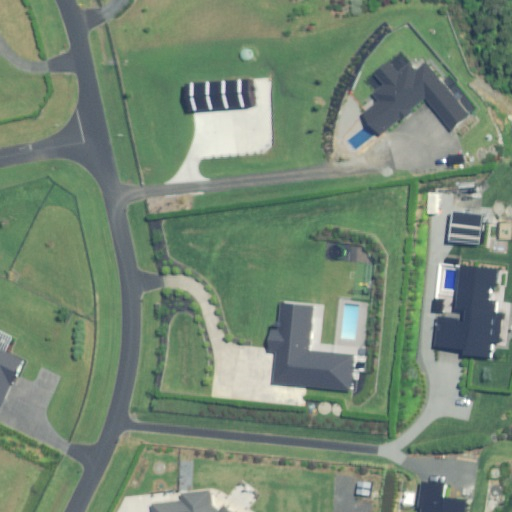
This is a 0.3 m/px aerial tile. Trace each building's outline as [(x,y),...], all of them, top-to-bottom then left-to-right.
[(378,103),(362,116),(378,136),(424,99),(449,130),(468,115),(427,64),(418,72),(402,53),(375,75),(383,85),(372,94),(378,103)] [(185,85),(188,112),(249,106),(247,79),(185,85)] [(483,215),(453,212),(449,241),(479,245),(483,215)] [(491,269),(460,265),(455,307),(465,308),(463,321),(436,318),(432,348),(463,351),(463,356),(489,359),(491,343),(498,344),(501,314),(492,313),(493,302),(487,301),(491,269)] [(312,307),(280,304),(277,330),(270,329),(267,351),(274,352),(271,382),(349,391),(354,356),(307,350),(312,307)] [(0,405),(2,406),(23,359),(0,348),(0,405)] [(443,486),(421,482),(417,509),(421,509),(420,511),(464,511),(466,503),(441,499),(443,486)] [(506,488),(496,484),(489,506),(499,509),(506,488)] [(181,503),(151,507),(151,511),(227,511),(223,508),(219,511),(218,511),(212,507),(211,492),(180,496),(181,503)]
